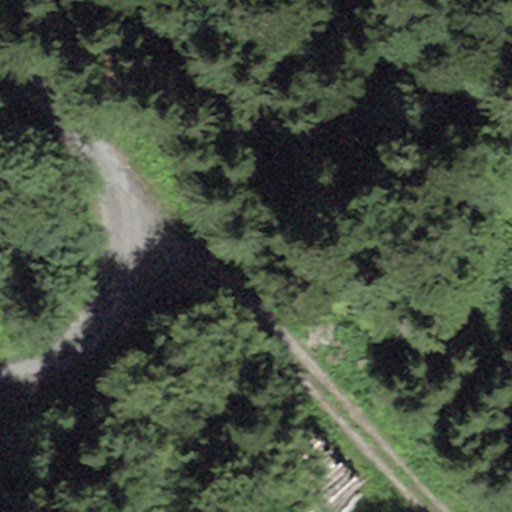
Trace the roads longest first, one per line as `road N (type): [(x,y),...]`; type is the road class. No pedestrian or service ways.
road 1 (track): [(0,382),(77,351),(125,271),(120,159),(36,76),(0,66)]
road 2 (track): [(123,219),(278,337),(449,511)]
